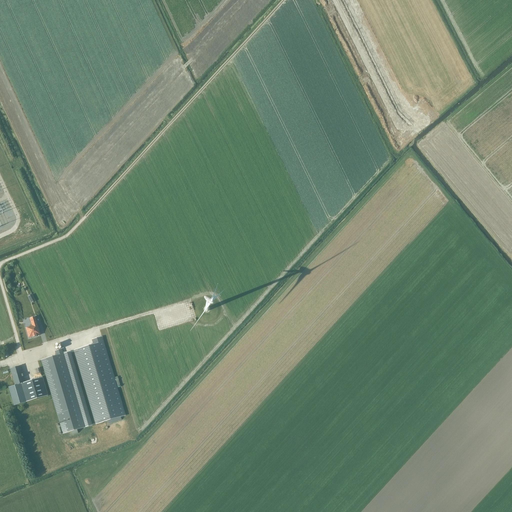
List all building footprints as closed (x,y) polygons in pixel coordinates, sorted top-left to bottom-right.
[(29,327),(26,328),(29,338),(33,337),(36,336),(40,335),(40,334),(35,317),(30,318),(32,326),(29,327)] [(93,345),(75,350),(96,425),(124,416),(101,338),(95,339),(95,342),(93,343),(93,345)] [(85,427),(62,349),(54,351),(56,356),(41,360),(63,434),(71,431),(72,435),(78,433),(77,430),(85,427)] [(70,351),(63,353),(85,427),(91,425),(70,351)] [(15,385),(8,387),(13,406),(26,402),(21,384),(25,382),(20,366),(10,369),(15,385)] [(25,382),(21,384),(26,402),(48,396),(42,378),(25,382)]
